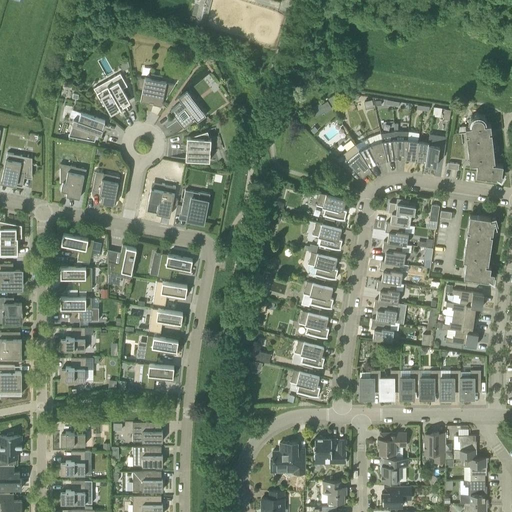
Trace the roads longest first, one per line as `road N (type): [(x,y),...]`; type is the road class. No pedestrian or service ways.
road 1 (residential): [(212,511),(225,301),(262,113),(297,0)]
road 2 (residential): [(511,195),(388,181),(377,188),(348,326),(342,412)]
road 3 (residential): [(128,222),(193,235),(204,246),(184,408),(184,511)]
road 4 (residential): [(38,405),(38,207)]
road 5 (residential): [(497,414),(511,239)]
road 6 (residential): [(241,511),(247,453),(272,419),(342,412)]
